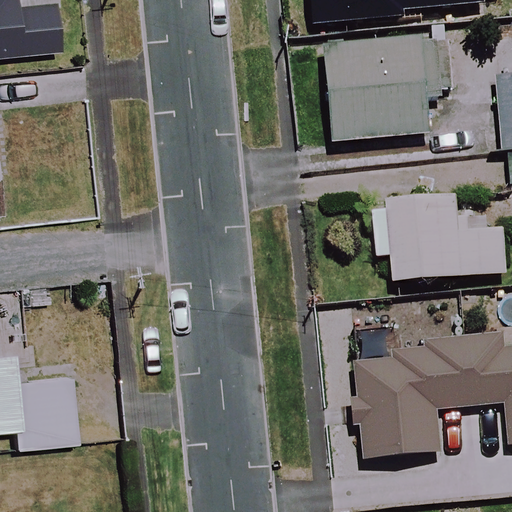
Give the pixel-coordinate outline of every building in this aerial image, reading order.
[(484,19),(483,0),(330,0),(333,28),(484,19)] [(450,98),(445,37),(325,49),(335,148),(431,138),(428,100),(450,98)] [(511,79),(496,81),(503,155),(507,190),(511,189),(511,79)] [(460,237),(457,201),(371,207),(375,261),(392,259),(394,287),(505,279),(502,234),(460,237)] [(511,293),(363,303),(370,417),(511,397),(511,293)] [(0,358),(0,434),(12,433),(14,452),(77,446),(70,376),(17,381),(14,357),(0,358)]
